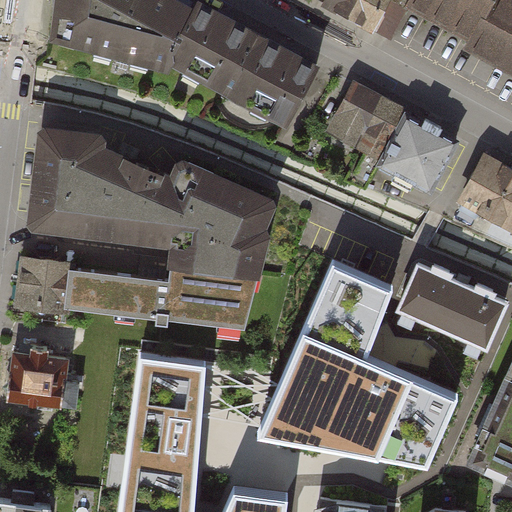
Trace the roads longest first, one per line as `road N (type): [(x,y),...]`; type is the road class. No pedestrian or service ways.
road 1 (residential): [(485,126),(414,251),(306,202)]
road 2 (residential): [(259,0),(485,126)]
road 3 (tertiary): [(24,0),(0,198)]
